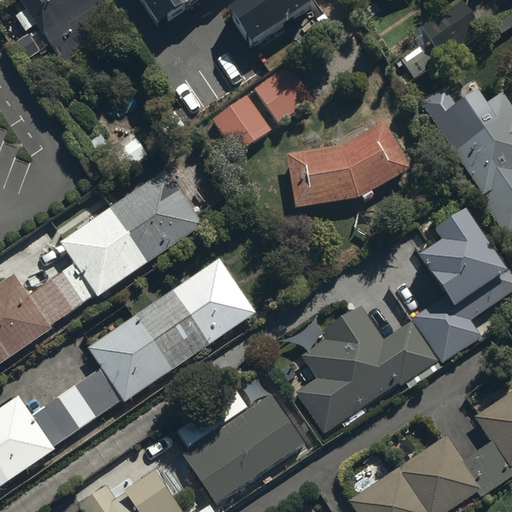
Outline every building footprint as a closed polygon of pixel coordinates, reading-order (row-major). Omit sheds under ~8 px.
[(117,33),(95,0),(15,0),(26,16),(16,23),(30,44),(37,39),(64,79),(81,67),(76,60),(117,33)] [(138,0),(158,29),(201,0),(138,0)] [(304,0),(254,0),(231,16),(254,49),(312,9),(304,0)] [(485,44),(461,7),(419,35),(428,49),(401,67),(416,89),(485,44)] [(228,101),(203,65),(173,86),(198,122),(228,101)] [(288,72),(253,96),(279,133),(313,109),(288,72)] [(0,122),(16,112),(8,99),(0,104),(0,122)] [(250,101),(212,125),(236,163),(273,139),(250,101)] [(457,131),(441,142),(508,243),(511,240),(511,116),(502,102),(484,114),(477,104),(451,121),(457,131)] [(340,157),(287,165),(294,218),(358,210),(410,177),(382,131),(340,157)] [(102,139),(87,150),(104,175),(119,165),(102,139)] [(0,377),(56,339),(50,331),(94,301),(99,307),(205,234),(168,181),(64,254),(77,273),(33,304),(18,283),(0,296),(0,377)] [(411,329),(438,370),(440,373),(483,344),(473,329),(511,302),(511,291),(467,226),(433,250),(439,257),(418,272),(443,307),(411,329)] [(0,409),(0,489),(60,451),(54,442),(124,396),(128,402),(258,312),(220,257),(90,347),(105,368),(37,415),(22,394),(0,409)] [(438,370),(411,329),(382,349),(360,318),(324,343),(327,347),(303,364),(319,387),(296,403),(324,442),(393,394),(396,399),(438,370)] [(511,400),(476,425),(510,476),(511,474),(511,400)] [(269,404),(183,463),(217,511),(303,452),(269,404)] [(352,511),(458,511),(482,496),(447,443),(350,508),(352,511)] [(116,510),(107,495),(81,511),(172,511),(155,485),(116,510)]
